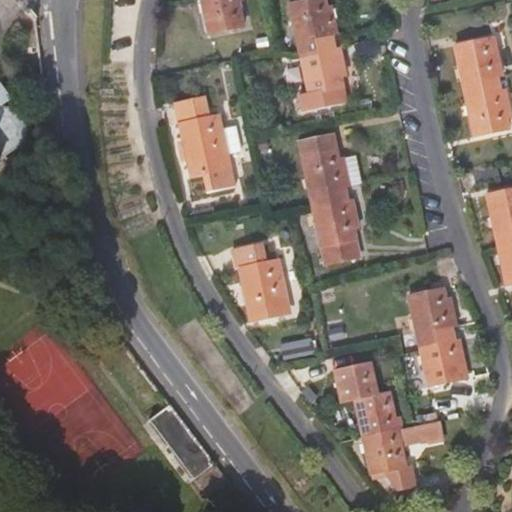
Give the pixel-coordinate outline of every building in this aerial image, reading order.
[(197,0),(204,33),(240,26),(233,0),(197,0)] [(302,0),(287,4),(296,49),(332,41),(331,33),(336,32),(331,6),(325,7),(322,0),(302,0)] [(455,46),(465,92),(500,84),(498,77),(504,75),(498,47),(492,48),(489,37),(455,46)] [(334,47),(332,41),(296,49),(305,94),(342,86),(339,76),(345,75),(339,46),(334,47)] [(0,104),(10,97),(0,83),(0,104)] [(501,90),(500,84),(465,92),(475,136),(510,129),(507,119),(511,118),(511,113),(507,89),(501,90)] [(229,186),(214,114),(204,116),(199,97),(170,103),(177,134),(186,177),(198,175),(202,192),(229,186)] [(0,160),(28,141),(28,126),(17,111),(0,106),(0,160)] [(299,139),(311,198),(345,191),(344,182),(348,181),(343,154),(337,155),(332,132),(299,139)] [(511,187),(486,194),(496,240),(511,236),(511,187)] [(346,198),(345,191),(311,198),(323,262),(357,255),(352,228),(357,227),(352,197),(346,198)] [(511,236),(496,240),(506,285),(511,283),(511,236)] [(235,264),(247,320),(282,313),(280,300),(284,299),(278,267),(273,267),(270,257),(260,259),(256,242),(229,248),(232,264),(235,264)] [(408,295),(418,341),(453,333),(451,327),(456,326),(451,297),(445,298),(443,287),(408,295)] [(454,341),(453,333),(418,341),(428,387),(462,380),(461,368),(465,368),(459,340),(454,341)] [(375,394),(368,363),(334,371),(341,402),(355,399),(360,426),(395,418),(388,391),(375,394)] [(211,484),(224,474),(171,403),(146,423),(191,481),(202,473),(211,484)] [(395,418),(360,426),(370,474),(387,471),(396,492),(412,485),(404,467),(400,468),(397,450),(429,443),(425,423),(402,429),(399,417),(395,418)]
